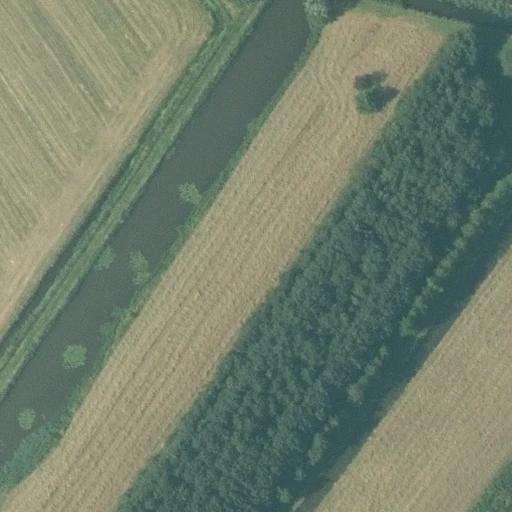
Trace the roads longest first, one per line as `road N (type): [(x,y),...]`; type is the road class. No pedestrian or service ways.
road 1 (track): [(337,0),(323,71),(0,509)]
road 2 (track): [(0,380),(254,0)]
